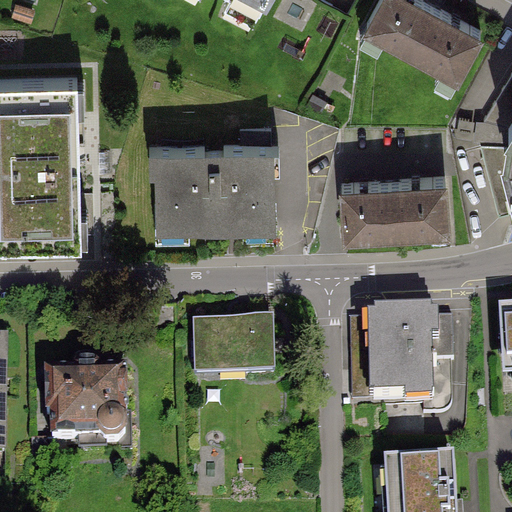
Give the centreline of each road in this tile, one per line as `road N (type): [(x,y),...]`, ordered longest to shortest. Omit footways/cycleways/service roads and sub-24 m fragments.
road 1 (residential): [(0,286),(329,279)]
road 2 (residential): [(329,279),(332,511)]
road 3 (residential): [(329,279),(511,265)]
